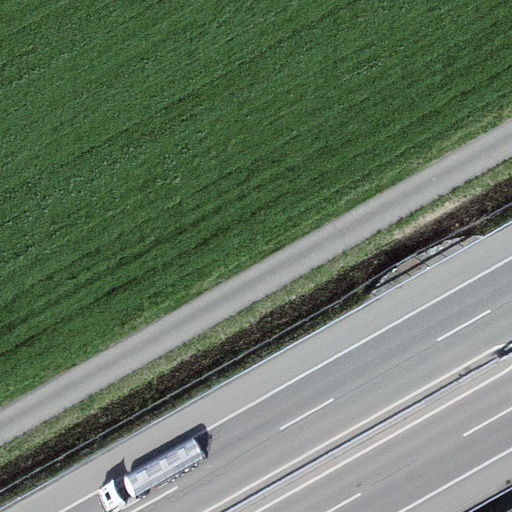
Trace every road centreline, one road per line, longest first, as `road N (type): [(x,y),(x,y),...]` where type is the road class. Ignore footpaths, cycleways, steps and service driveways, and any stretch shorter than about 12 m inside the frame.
road 1 (unclassified): [(0,432),(511,140)]
road 2 (motorway): [(511,298),(133,511)]
road 3 (motorway): [(328,511),(511,408)]
